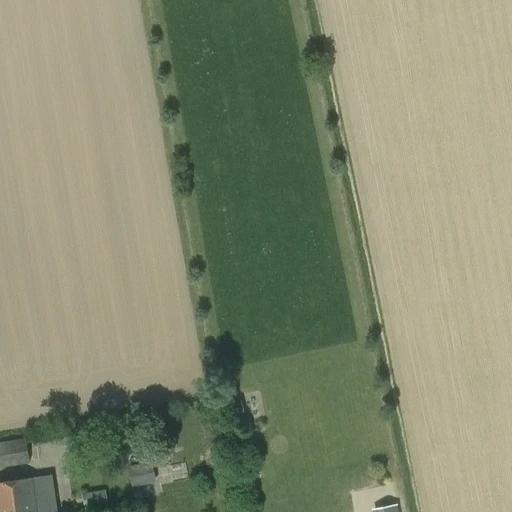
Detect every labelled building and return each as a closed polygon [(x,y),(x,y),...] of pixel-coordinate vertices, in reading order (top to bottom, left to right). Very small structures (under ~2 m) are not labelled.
[(240,402),(228,405),(233,424),(245,421),(240,402)] [(0,467),(30,463),(27,439),(0,442),(0,467)] [(152,462),(127,467),(132,487),(156,481),(152,462)] [(58,511),(53,475),(0,483),(0,511),(58,511)] [(84,509),(109,504),(106,491),(82,495),(84,509)] [(140,491),(133,492),(135,501),(142,499),(140,491)]
